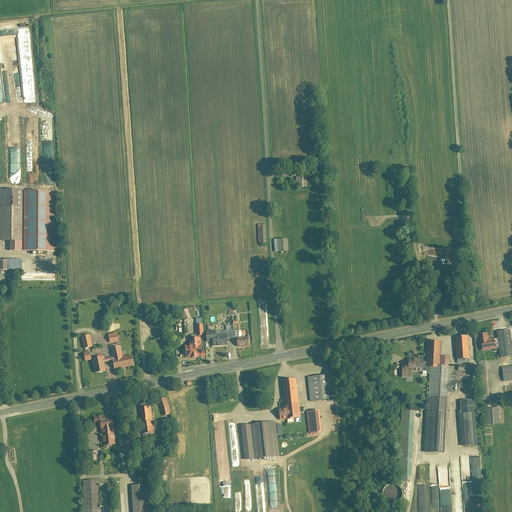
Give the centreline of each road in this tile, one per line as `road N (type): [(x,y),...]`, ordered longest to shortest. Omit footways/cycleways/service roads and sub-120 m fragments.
road 1 (track): [(148,383),(118,8)]
road 2 (unclassified): [(257,0),(280,355)]
road 3 (track): [(432,312),(466,239),(448,0)]
road 4 (tertiary): [(0,415),(280,355)]
road 5 (tertiary): [(280,355),(511,309)]
